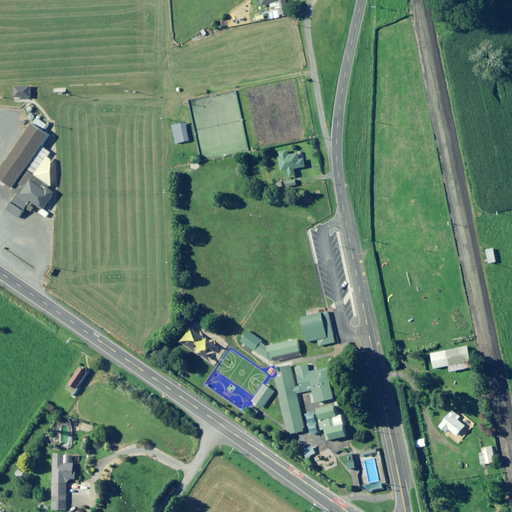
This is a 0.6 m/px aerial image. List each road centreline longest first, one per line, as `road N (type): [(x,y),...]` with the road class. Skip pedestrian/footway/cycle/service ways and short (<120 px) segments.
road 1 (unclassified): [(361,0),(336,160),(405,511)]
road 2 (trunk): [(16,285),(345,511)]
